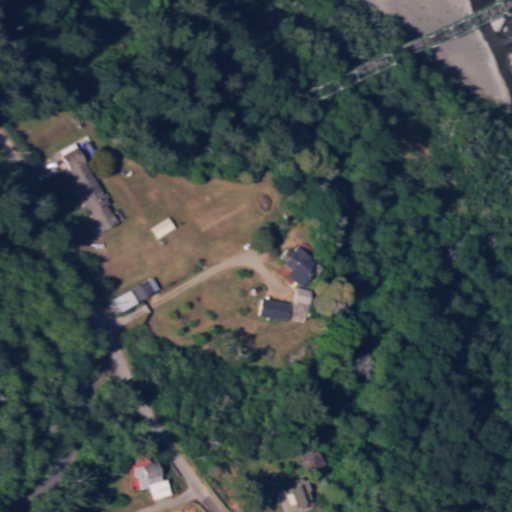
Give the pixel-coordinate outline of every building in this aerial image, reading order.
[(60,153),(95,232),(113,224),(78,145),(60,153)] [(173,226),(167,216),(149,227),(156,237),(173,226)] [(312,273),(308,269),(314,262),(297,246),(291,252),(287,248),(277,258),(304,283),(312,273)] [(111,296),(118,309),(158,290),(151,277),(111,296)] [(307,288),(292,287),(289,319),(304,320),(307,288)] [(257,315),(284,321),(288,302),(261,296),(257,315)] [(168,493),(163,477),(160,478),(155,459),(132,466),(138,489),(147,486),(150,498),(168,493)]
